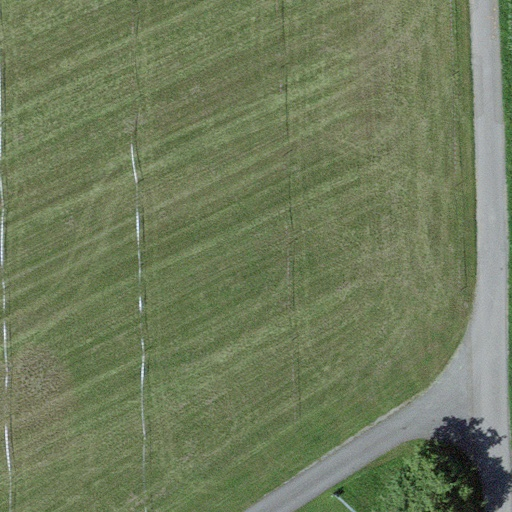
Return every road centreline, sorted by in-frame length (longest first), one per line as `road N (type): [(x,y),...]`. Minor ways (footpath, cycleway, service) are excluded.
road 1 (track): [(488,0),(496,511)]
road 2 (track): [(492,385),(287,511)]
